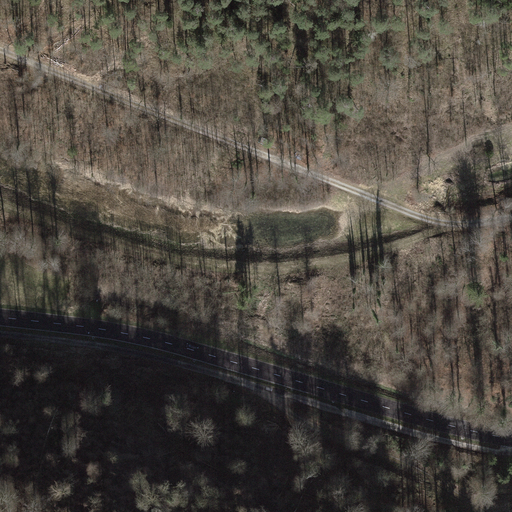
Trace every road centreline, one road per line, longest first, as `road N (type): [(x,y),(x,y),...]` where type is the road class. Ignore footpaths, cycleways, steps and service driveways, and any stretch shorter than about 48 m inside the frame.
road 1 (track): [(0,50),(429,221),(467,226),(511,217)]
road 2 (tertiary): [(511,438),(132,336),(0,320)]
road 3 (track): [(0,333),(126,350),(260,387),(292,416),(414,469),(480,511)]
road 4 (track): [(260,387),(511,452)]
